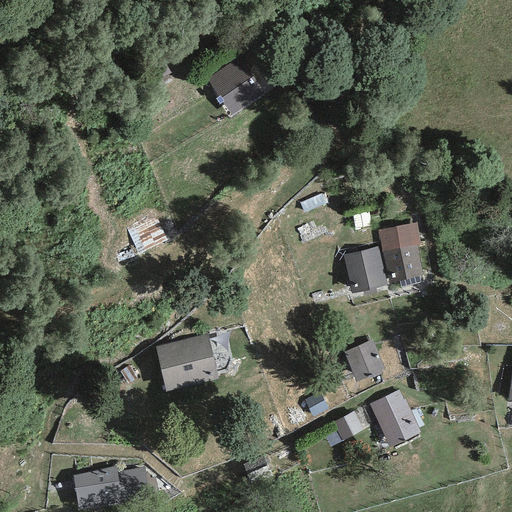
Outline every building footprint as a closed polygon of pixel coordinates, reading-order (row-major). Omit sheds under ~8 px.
[(241,60),(206,80),(229,118),(264,98),(241,60)] [(416,223),(379,231),(391,285),(424,278),(418,249),(422,248),(416,223)] [(379,249),(345,256),(353,296),(387,289),(379,249)] [(209,332),(156,344),(166,386),(219,373),(209,332)] [(371,338),(344,350),(356,377),(383,365),(371,338)] [(398,389),(369,403),(389,442),(420,427),(405,398),(403,399),(398,389)] [(353,410),(332,419),(340,437),(361,428),(353,410)] [(263,452),(243,461),(252,482),(273,473),(263,452)] [(116,464),(73,472),(79,507),(149,495),(144,464),(117,469),(116,464)]
